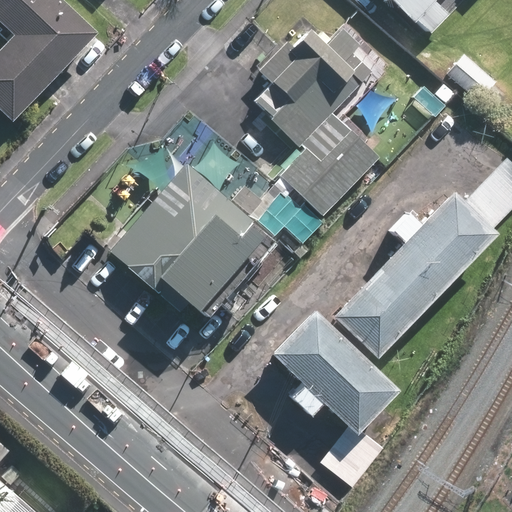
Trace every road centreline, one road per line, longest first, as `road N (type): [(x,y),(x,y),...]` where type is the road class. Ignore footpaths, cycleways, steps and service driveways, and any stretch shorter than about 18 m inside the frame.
road 1 (residential): [(0,214),(203,0)]
road 2 (primary): [(0,343),(189,510)]
